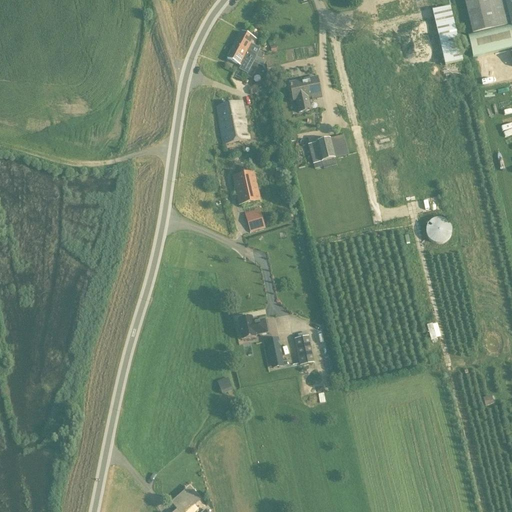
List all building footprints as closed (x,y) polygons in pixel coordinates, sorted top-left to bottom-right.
[(388,39),(394,63),(432,54),(419,1),(411,3),(410,0),(377,0),(387,40),(388,39)] [(463,0),(472,34),(510,25),(504,0),(463,0)] [(444,66),(462,62),(449,8),(432,12),(444,66)] [(473,59),(511,48),(511,27),(511,26),(468,37),(473,59)] [(242,33),(235,46),(260,60),(263,55),(258,52),(259,49),(252,46),(255,40),(242,33)] [(331,40),(345,118),(372,113),(369,99),(382,97),(373,50),(356,53),(353,36),(331,40)] [(265,62),(260,60),(235,46),(227,60),(241,67),(239,71),(247,75),(253,63),(262,68),(265,62)] [(494,56),(482,57),(484,72),(495,71),(494,56)] [(408,178),(434,173),(415,70),(389,75),(408,178)] [(317,78),(290,84),(293,101),(296,101),(298,114),(310,111),(308,99),(311,98),(312,100),(321,98),(317,78)] [(242,102),(217,107),(223,145),(249,140),(242,102)] [(316,143),(308,145),(312,165),(313,164),(315,170),(323,168),(336,165),(335,159),(348,156),(343,137),(330,140),(316,143)] [(251,175),(235,179),(241,206),(257,202),(251,175)] [(242,215),(249,233),(264,228),(257,210),(242,215)] [(446,221),(424,220),(422,242),(445,244),(446,221)] [(242,341),(256,338),(255,336),(267,333),(264,321),(256,323),(257,324),(253,324),(251,318),(238,320),(242,341)] [(308,337),(295,340),(301,366),(313,364),(308,337)] [(282,360),(280,349),(274,350),(272,340),(267,341),(271,362),(282,360)] [(222,395),(231,391),(227,379),(217,383),(222,395)] [(178,510),(176,511),(185,511),(199,500),(189,489),(172,503),(178,510)]
